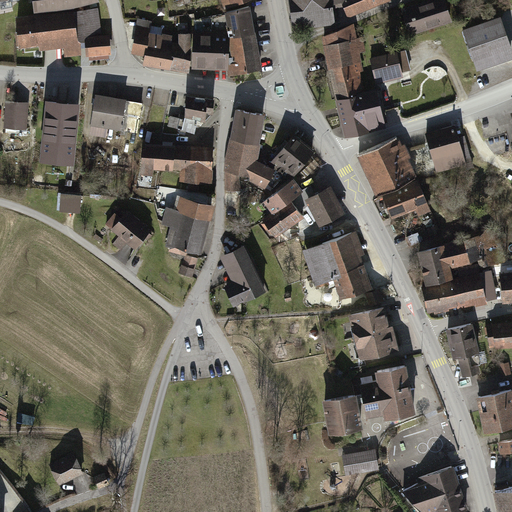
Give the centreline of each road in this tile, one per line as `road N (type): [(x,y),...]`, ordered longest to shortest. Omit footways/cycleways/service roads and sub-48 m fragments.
road 1 (unclassified): [(189,320),(218,237),(231,92)]
road 2 (residential): [(0,202),(80,238),(189,320)]
road 3 (residential): [(267,511),(257,427),(240,373),(222,340),(189,320)]
road 4 (primary): [(334,152),(426,331)]
road 5 (unclassified): [(134,511),(189,320)]
road 6 (primary): [(426,331),(472,441),(490,511)]
road 7 (residential): [(334,152),(511,89)]
road 8 (track): [(0,429),(65,431),(132,448)]
road 9 (residential): [(0,72),(125,74)]
